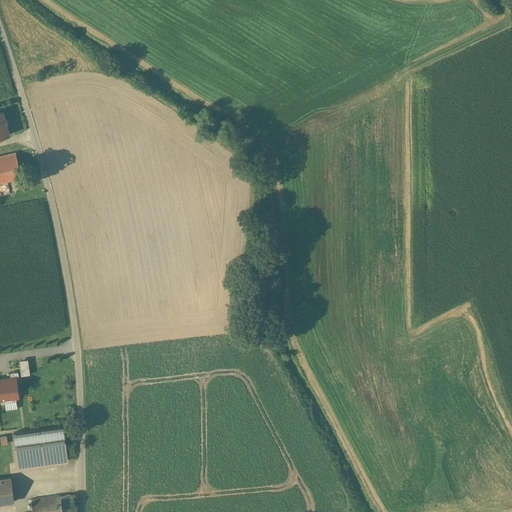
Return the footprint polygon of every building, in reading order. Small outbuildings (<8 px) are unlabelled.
[(15,153),(0,156),(0,182),(21,177),(15,153)] [(27,358),(17,360),(20,376),(29,374),(27,358)] [(10,373),(10,378),(15,378),(16,382),(19,381),(18,372),(10,373)] [(16,382),(15,378),(10,378),(0,379),(0,399),(4,399),(16,398),(18,397),(16,382)] [(63,426),(12,433),(16,463),(67,456),(63,426)] [(10,478),(0,479),(0,503),(14,502),(10,478)] [(71,511),(69,494),(60,496),(61,511),(71,511)] [(60,495),(31,499),(32,511),(61,511),(60,496),(60,495)]
